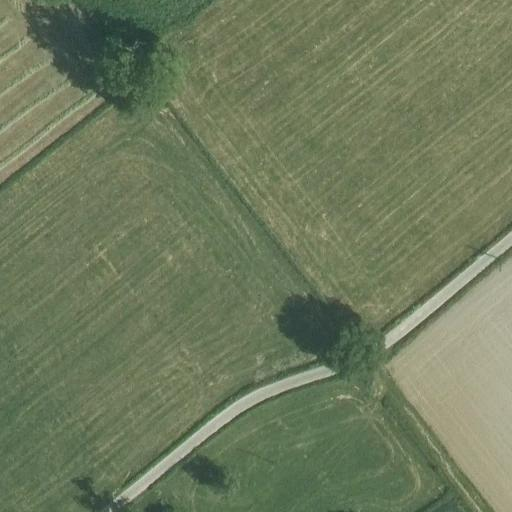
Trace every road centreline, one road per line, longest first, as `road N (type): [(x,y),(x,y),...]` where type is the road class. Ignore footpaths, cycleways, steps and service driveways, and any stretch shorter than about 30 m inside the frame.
road 1 (unclassified): [(511,239),(364,359),(247,401),(112,511)]
road 2 (track): [(364,359),(484,511)]
